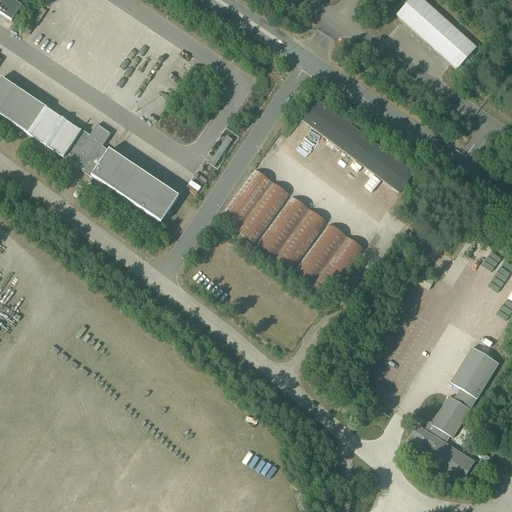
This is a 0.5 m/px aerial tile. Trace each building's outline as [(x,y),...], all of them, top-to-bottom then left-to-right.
[(0,0),(0,15),(11,23),(21,8),(9,0),(0,0)] [(411,0),(396,17),(457,72),(477,49),(421,0),(411,0)] [(0,117),(17,129),(21,131),(28,136),(30,138),(34,140),(56,155),(60,158),(63,160),(77,169),(96,182),(160,225),(168,213),(171,209),(178,199),(108,152),(102,148),(110,136),(96,126),(88,138),(88,139),(80,133),(0,80),(0,62),(0,61),(0,117)] [(306,117),(302,122),(399,196),(415,175),(318,102),(306,117)] [(208,165),(214,168),(215,167),(232,142),(227,138),(212,159),(211,158),(208,162),(210,163),(208,165)] [(289,198),(254,172),(219,219),(223,222),(255,245),(289,198)] [(256,246),(292,272),(326,225),(291,199),(256,246)] [(329,299),(364,251),(328,226),(294,274),(329,299)] [(459,391),(453,401),(448,398),(432,425),(429,424),(424,433),(417,428),(403,450),(461,486),(475,464),(446,445),(450,439),(453,441),(471,412),(470,412),(476,401),(498,366),(471,350),(450,385),(459,391)]
